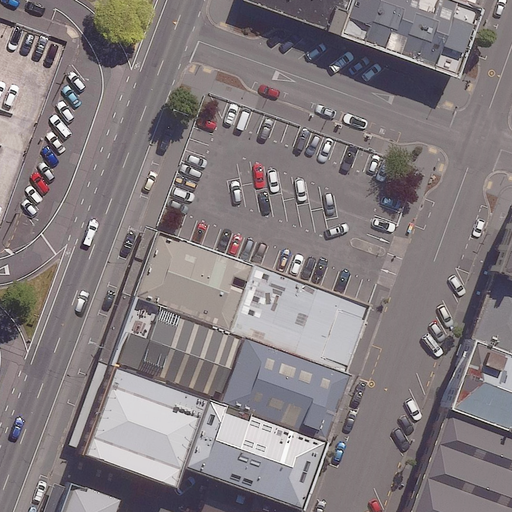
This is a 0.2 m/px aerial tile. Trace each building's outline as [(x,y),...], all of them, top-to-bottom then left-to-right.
[(464,0),(248,0),(454,75),(478,5),(464,0)] [(0,212),(61,44),(0,21),(0,212)] [(511,210),(493,265),(511,271),(511,210)] [(133,296),(227,329),(252,262),(157,229),(133,296)] [(238,333),(345,371),(369,304),(252,262),(227,329),(238,333)] [(511,350),(511,271),(493,265),(467,335),(511,350)] [(133,296),(111,360),(214,398),(238,333),(227,329),(133,296)] [(238,333),(214,398),(326,439),(350,373),(345,371),(238,333)] [(511,350),(467,335),(442,400),(511,425),(511,350)] [(205,396),(111,360),(77,450),(173,485),(181,465),(205,396)] [(214,398),(205,396),(181,465),(212,476),(300,507),(326,439),(214,398)] [(511,511),(511,425),(442,400),(400,511),(511,511)] [(298,511),(300,507),(212,476),(199,511),(298,511)] [(54,511),(111,511),(117,497),(66,479),(54,511)]
